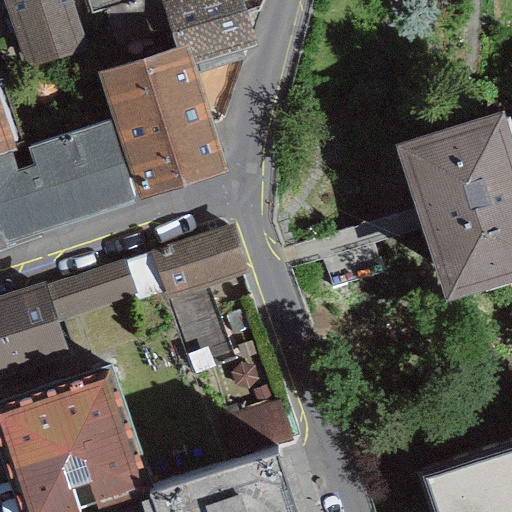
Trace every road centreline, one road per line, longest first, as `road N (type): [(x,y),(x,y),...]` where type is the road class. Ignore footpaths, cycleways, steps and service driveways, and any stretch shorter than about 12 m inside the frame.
road 1 (residential): [(349,511),(239,185)]
road 2 (residential): [(239,185),(0,271)]
road 3 (residential): [(239,185),(291,0)]
